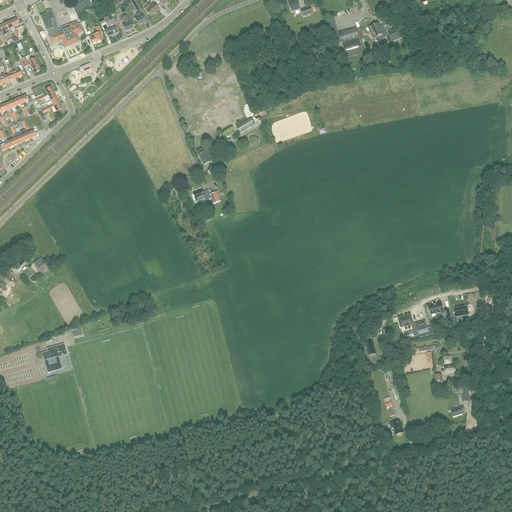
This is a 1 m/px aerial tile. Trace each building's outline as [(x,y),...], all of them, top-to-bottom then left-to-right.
[(89,7),(92,6),(89,0),(86,0),(72,8),(76,14),(81,12),(89,7)] [(131,0),(131,1),(138,13),(143,10),(136,0),(131,0)] [(292,0),(288,2),(289,5),(290,8),(291,8),(291,10),(292,12),(296,10),(300,9),(299,7),(298,5),(299,5),(298,2),(297,0),(292,0)] [(152,5),(149,3),(147,5),(150,7),(146,11),(151,16),(153,13),(154,14),(159,9),(153,3),(152,5)] [(62,41),(65,48),(80,42),(77,34),(82,32),(79,25),(78,25),(76,22),(59,29),(51,11),(50,12),(49,10),(46,11),(47,13),(40,16),(46,31),(49,37),(52,45),(62,41)] [(76,14),(78,20),(84,16),(81,12),(76,14)] [(134,18),(136,20),(139,25),(145,21),(140,13),(136,15),(137,16),(134,18)] [(132,29),(131,26),(134,25),(128,16),(127,16),(127,15),(122,18),(125,25),(123,26),(125,32),(132,29)] [(11,21),(15,31),(15,30),(22,27),(21,24),(19,24),(16,19),(11,21)] [(15,31),(11,21),(5,24),(8,30),(9,33),(15,31)] [(5,24),(0,26),(0,27),(4,36),(9,33),(8,30),(5,24)] [(386,33),(384,29),(383,25),(380,27),(380,26),(375,28),(374,25),(370,27),(376,40),(381,38),(381,37),(384,36),(384,34),(386,33)] [(93,35),(89,36),(93,44),(96,42),(96,43),(102,40),(101,36),(102,36),(98,26),(95,28),(97,32),(93,34),(93,35)] [(115,26),(105,31),(107,37),(113,35),(113,36),(118,33),(115,26)] [(345,33),(338,35),(341,43),(347,41),(358,38),(356,30),(345,33)] [(391,42),(400,38),(399,33),(389,37),(391,42)] [(27,61),(29,66),(30,65),(34,74),(40,71),(36,61),(35,58),(30,60),(28,56),(25,57),(27,61)] [(29,66),(25,57),(20,59),(23,68),(29,66)] [(80,68),(82,72),(82,74),(83,74),(84,74),(85,74),(86,73),(87,73),(89,72),(90,72),(91,71),(92,70),(92,69),(91,68),(89,64),(80,68)] [(17,69),(13,71),(16,78),(22,76),(20,70),(17,71),(17,69)] [(9,74),(7,75),(10,81),(16,78),(13,71),(9,73),(9,74)] [(2,76),(0,76),(3,84),(10,81),(7,75),(5,76),(4,73),(1,74),(2,76)] [(48,96),(53,93),(51,87),(45,90),(48,96)] [(37,99),(36,100),(36,102),(34,103),(35,104),(37,103),(45,100),(49,98),(50,101),(56,98),(53,93),(48,96),(44,98),(45,99),(41,101),(39,98),(36,99),(37,99)] [(26,95),(20,98),(23,104),(22,104),(24,108),(23,109),(24,112),(28,111),(26,107),(27,107),(26,102),(28,101),(29,103),(32,102),(30,96),(27,97),(26,95)] [(56,98),(50,101),(52,104),(47,106),(47,107),(39,111),(40,113),(42,112),(43,114),(47,112),(45,109),(48,107),(49,109),(53,107),(59,104),(56,98)] [(15,100),(9,102),(12,108),(11,108),(13,112),(15,112),(16,112),(14,107),(17,106),(15,100)] [(9,102),(4,105),(6,111),(11,108),(12,108),(9,102)] [(59,104),(53,107),(56,112),(62,109),(59,104)] [(251,119),(237,127),(240,133),(254,125),(251,119)] [(15,129),(11,131),(13,134),(13,135),(15,134),(19,144),(25,142),(22,136),(19,137),(17,133),(16,133),(15,129)] [(24,130),(20,131),(22,136),(25,142),(30,139),(28,133),(26,129),(24,130)] [(28,133),(30,139),(36,137),(33,131),(28,133)] [(4,134),(0,135),(2,139),(3,139),(8,149),(13,146),(11,140),(6,143),(4,139),(6,138),(4,134)] [(14,139),(11,140),(13,146),(19,144),(15,134),(13,135),(13,134),(12,135),(14,139)] [(206,151),(198,155),(204,165),(211,161),(208,155),(210,154),(217,151),(215,146),(208,150),(206,151)] [(208,190),(203,192),(202,190),(193,194),(196,202),(205,198),(204,195),(207,194),(209,199),(211,198),(213,204),(221,201),(217,192),(210,195),(208,190)] [(25,261),(22,258),(16,266),(19,268),(25,261)] [(35,265),(39,272),(44,269),(45,270),(48,268),(43,261),(42,262),(42,260),(35,265)] [(3,281),(1,284),(8,291),(11,287),(16,281),(10,276),(9,277),(7,276),(3,281)] [(0,283),(0,295),(1,296),(2,297),(8,291),(1,284),(0,283)] [(443,311),(440,303),(428,306),(431,314),(443,311)] [(468,314),(466,308),(462,309),(462,307),(456,309),(456,311),(454,311),(455,317),(468,314)] [(398,319),(400,328),(414,324),(411,315),(398,319)] [(427,328),(425,320),(414,323),(417,331),(427,328)] [(431,327),(427,328),(417,331),(418,338),(433,334),(431,327)] [(74,337),(83,335),(81,329),(72,332),(74,337)] [(47,372),(62,369),(58,356),(67,354),(64,344),(47,349),(48,352),(42,353),(44,361),(47,372)] [(445,374),(455,373),(455,365),(449,366),(449,363),(450,363),(449,357),(444,358),(444,364),(448,363),(448,366),(444,366),(444,370),(441,370),(442,374),(445,374)] [(457,394),(462,394),(462,402),(469,402),(469,386),(457,386),(457,394)] [(393,408),(389,397),(383,399),(387,410),(388,410),(390,417),(396,415),(393,408)] [(463,406),(460,407),(450,410),(452,417),(463,414),(462,411),(465,410),(463,406)] [(403,432),(399,420),(392,423),(393,426),(391,427),(392,431),(395,430),(396,435),(403,432)]
